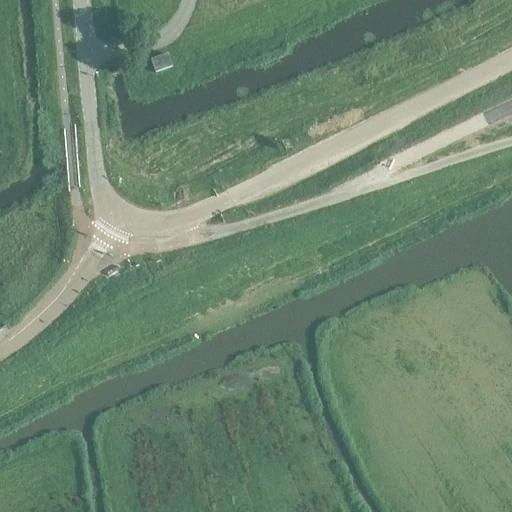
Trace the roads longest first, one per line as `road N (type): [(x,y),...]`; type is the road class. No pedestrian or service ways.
road 1 (tertiary): [(118,215),(141,224),(192,216),(511,59)]
road 2 (tertiary): [(118,215),(98,187),(92,155),(79,0)]
road 3 (residential): [(0,355),(66,297),(118,215)]
